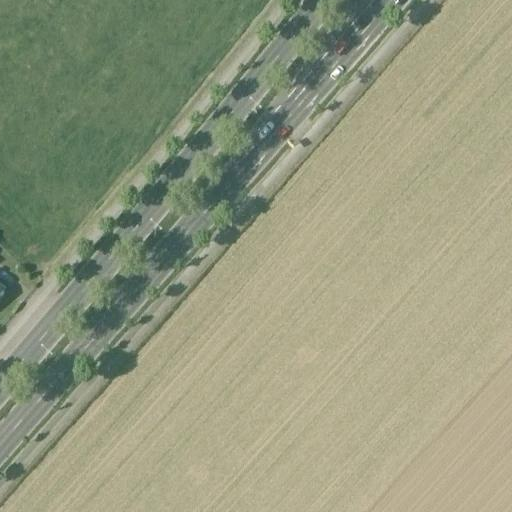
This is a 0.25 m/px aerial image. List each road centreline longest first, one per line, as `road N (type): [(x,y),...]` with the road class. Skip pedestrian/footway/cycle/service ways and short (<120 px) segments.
road 1 (primary): [(0,456),(393,0)]
road 2 (primary): [(325,0),(0,387)]
